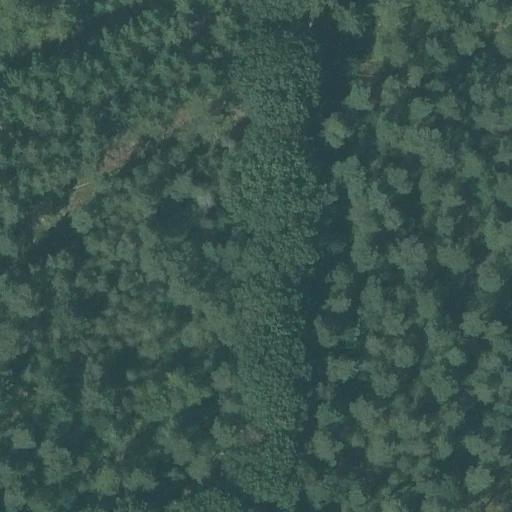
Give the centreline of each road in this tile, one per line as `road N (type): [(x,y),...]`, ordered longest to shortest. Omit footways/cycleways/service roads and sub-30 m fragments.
road 1 (track): [(238,511),(265,0)]
road 2 (track): [(293,0),(280,511)]
